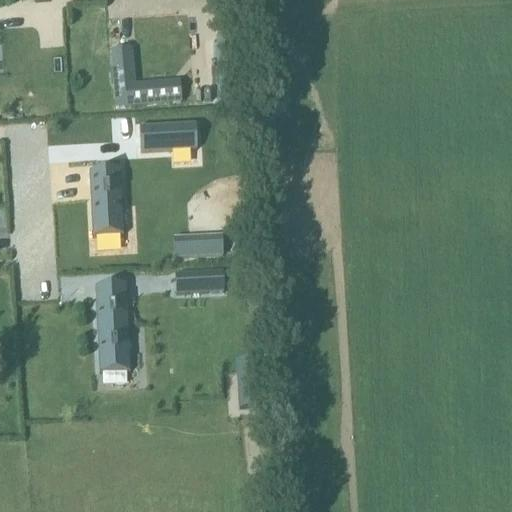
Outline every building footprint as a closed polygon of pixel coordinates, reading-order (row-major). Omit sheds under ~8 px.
[(196,152),(195,127),(139,130),(140,155),(196,152)] [(119,173),(88,175),(92,240),(123,239),(119,173)] [(174,261),(190,260),(189,239),(173,240),(174,261)] [(174,276),(175,296),(223,294),(222,273),(174,276)] [(125,288),(94,289),(99,376),(129,374),(125,288)] [(256,362),(235,363),(238,410),(259,409),(256,362)]
